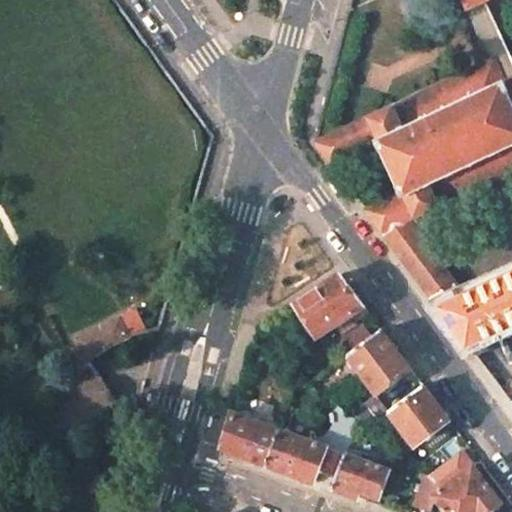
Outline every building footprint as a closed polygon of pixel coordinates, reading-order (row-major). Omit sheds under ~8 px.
[(511,0),(465,0),(469,8),(478,4),(486,0),(511,0),(511,270),(464,293),(442,264),(452,258),(420,215),(443,204),(511,173),(511,171),(511,95),(506,83),(495,58),(472,69),(396,104),(368,117),(315,141),(332,164),(380,142),(403,193),(391,199),(367,210),(383,232),(420,281),(438,304),(469,346),(511,326),(511,0)] [(364,306),(340,274),(296,303),(317,337),(339,322),(343,329),(353,323),(352,322),(368,311),(364,306)] [(132,337),(149,332),(138,308),(121,316),(132,337)] [(76,338),(88,363),(90,361),(132,337),(121,316),(76,338)] [(373,337),(363,322),(338,340),(349,355),(373,337)] [(411,368),(382,330),(373,337),(349,355),(378,393),(411,368)] [(274,371),(248,362),(240,389),(267,397),(274,371)] [(450,420),(424,385),(390,411),(403,428),(409,423),(422,440),(450,420)] [(377,397),(374,397),(349,414),(351,415),(358,421),(367,428),(389,412),(377,397)] [(281,429),(233,411),(223,447),(268,463),(281,429)] [(351,415),(339,414),(329,440),(349,447),(358,421),(351,415)] [(327,447),(281,429),(268,463),(301,475),(304,467),(318,472),(327,447)] [(349,447),(329,440),(327,447),(318,472),(338,479),(347,454),(349,447)] [(118,478),(126,451),(111,448),(104,474),(118,478)] [(390,470),(347,454),(338,479),(334,488),(359,497),(361,490),(380,497),(390,470)] [(468,472),(456,456),(429,477),(444,489),(468,472)] [(488,511),(501,502),(475,467),(468,472),(444,489),(436,495),(448,511),(488,511)] [(429,477),(427,475),(417,503),(431,509),(436,495),(444,489),(429,477)]
